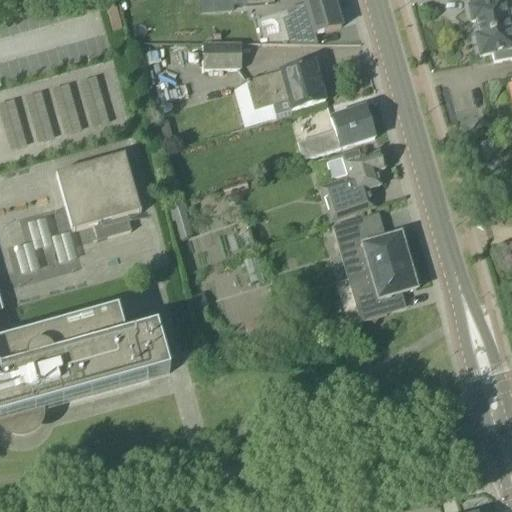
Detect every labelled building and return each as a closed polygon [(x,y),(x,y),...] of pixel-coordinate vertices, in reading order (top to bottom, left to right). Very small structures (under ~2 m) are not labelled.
[(228,0),(207,0),(209,16),(229,15),(228,0)] [(313,37),(341,29),(332,0),(324,0),(304,6),(305,7),(286,12),(290,24),(308,19),(313,37)] [(511,38),(502,0),(499,0),(468,7),(471,23),(475,22),(478,35),(475,36),(480,58),(492,55),(494,64),(511,60),(511,38)] [(203,46),(203,72),(241,72),(241,45),(203,46)] [(246,83),(254,112),(272,107),(275,117),(291,113),(325,104),(314,64),(246,83)] [(30,145),(107,125),(94,74),(69,80),(70,85),(25,97),(23,85),(10,89),(13,101),(0,103),(0,122),(6,147),(29,141),(30,145)] [(302,161),(374,140),(365,110),(330,120),(335,136),(298,147),(302,161)] [(298,129),(301,141),(322,135),(319,123),(298,129)] [(373,210),(368,192),(380,188),(375,174),(384,171),(379,155),(361,161),(359,151),(327,161),(329,165),(326,166),(332,184),(334,183),(335,186),(318,191),(329,225),(373,210)] [(141,214),(125,157),(56,177),(72,234),(93,228),(97,242),(93,243),(93,244),(132,233),(131,232),(127,218),(141,214)] [(366,261),(370,275),(408,264),(400,236),(366,246),(359,221),(332,229),(340,255),(351,252),(354,265),(366,261)] [(387,317),(382,301),(416,291),(408,264),(370,275),(374,288),(362,292),(366,304),(355,308),(360,324),(387,317)] [(0,423),(6,421),(8,426),(11,429),(15,431),(19,432),(24,432),(28,430),(31,427),(33,423),(34,418),(34,413),(170,375),(164,355),(164,356),(161,345),(164,344),(162,337),(159,338),(157,330),(132,337),(133,338),(126,340),(118,311),(0,344),(0,313),(3,313),(0,303),(0,423)] [(245,325),(250,346),(252,351),(287,341),(279,315),(245,325)] [(201,350),(183,355),(186,365),(204,360),(201,350)]
